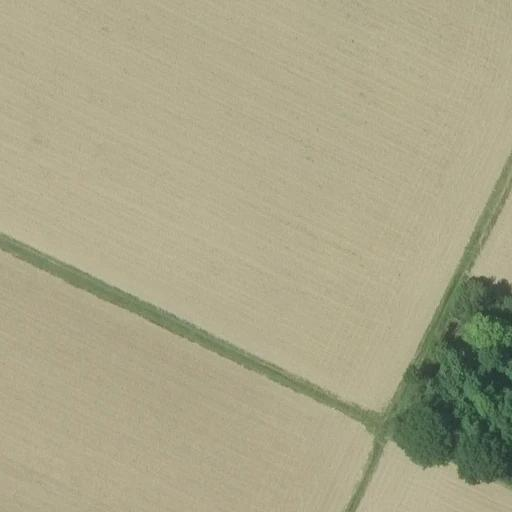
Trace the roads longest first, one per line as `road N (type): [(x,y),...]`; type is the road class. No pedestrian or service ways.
road 1 (track): [(0,248),(386,430),(459,280)]
road 2 (track): [(511,169),(459,280)]
